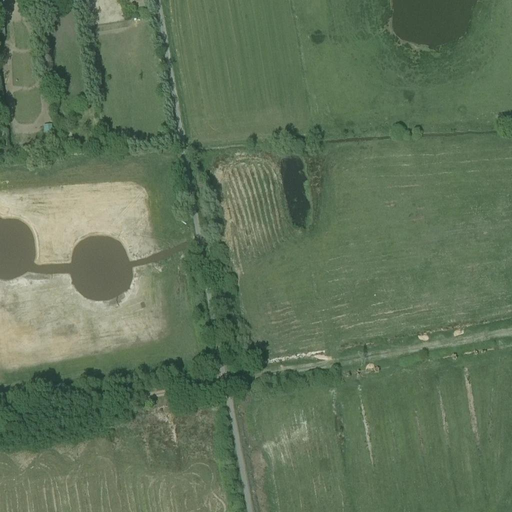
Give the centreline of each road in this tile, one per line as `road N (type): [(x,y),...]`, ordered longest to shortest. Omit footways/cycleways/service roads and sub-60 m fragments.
road 1 (residential): [(156,0),(249,511)]
road 2 (track): [(0,423),(225,383)]
